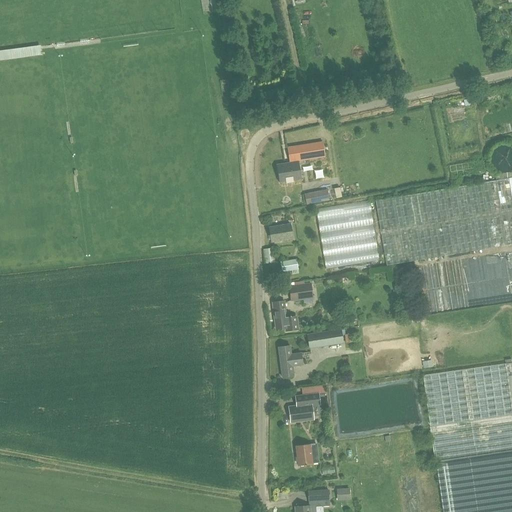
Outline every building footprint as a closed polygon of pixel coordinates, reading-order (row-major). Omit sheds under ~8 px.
[(0,50),(0,60),(41,55),(40,45),(0,50)] [(287,148),(289,162),(290,162),(290,163),(276,165),(278,179),(285,178),(285,181),(285,182),(286,183),(293,182),(293,180),(294,180),(293,179),(292,177),(300,176),(301,176),(298,161),(298,162),(298,161),(325,157),(322,142),(287,148)] [(511,147),(510,147),(508,146),(507,146),(505,146),(503,146),(501,146),(500,147),(498,147),(496,148),(495,150),(493,151),(492,153),(492,154),(491,156),(491,158),(491,159),(491,161),(491,163),(491,164),(492,166),(493,167),(494,169),(495,170),(497,171),(498,172),(500,173),(502,173),(504,174),(506,173),(508,173),(509,173),(511,172),(511,171),(511,147)] [(511,176),(498,179),(496,180),(407,195),(377,200),(388,265),(418,260),(511,244),(511,176)] [(327,190),(304,194),(306,204),(329,200),(327,190)] [(379,259),(371,200),(317,208),(326,267),(379,259)] [(293,240),(290,224),(269,227),(271,243),(293,240)] [(275,262),(272,247),(262,249),(265,264),(275,262)] [(296,259),(279,262),(281,272),(297,269),(296,259)] [(313,299),(311,285),(290,288),(292,301),(313,299)] [(286,331),(298,330),(296,315),(285,317),(283,301),(272,302),(275,330),(285,328),(286,331)] [(306,334),(308,349),(343,343),(341,328),(306,334)] [(300,353),(291,354),(290,345),(278,347),(281,377),(293,375),(292,365),(302,364),(300,353)] [(511,511),(511,362),(423,375),(430,427),(435,464),(436,464),(443,511),(511,511)] [(289,407),(291,422),(312,419),(311,405),(319,404),(318,394),(295,397),(296,406),(289,407)] [(318,462),(316,443),(309,444),(295,446),(298,465),(318,462)] [(294,506),(294,511),(315,511),(316,507),(329,506),(328,490),(321,490),(307,490),(307,501),(308,501),(308,505),(304,506),(303,504),(296,504),(296,506),(294,506)] [(349,490),(336,491),(337,501),(350,501),(349,490)]
